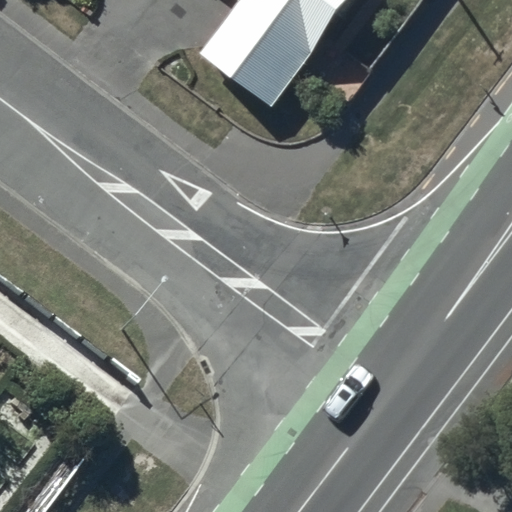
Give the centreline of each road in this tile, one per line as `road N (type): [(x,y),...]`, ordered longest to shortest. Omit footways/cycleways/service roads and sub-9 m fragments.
road 1 (residential): [(0,101),(386,396)]
road 2 (primary): [(386,396),(511,224)]
road 3 (primary): [(298,511),(386,396)]
